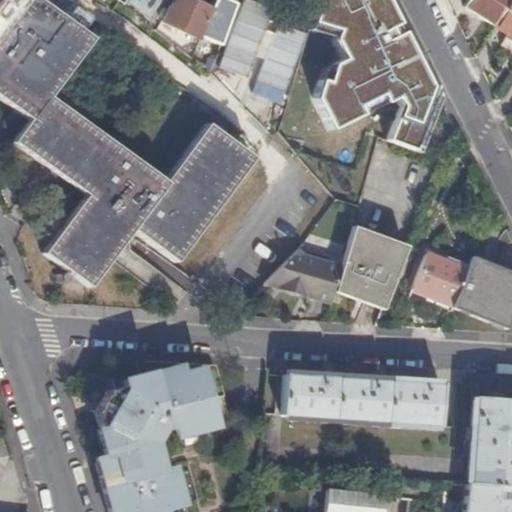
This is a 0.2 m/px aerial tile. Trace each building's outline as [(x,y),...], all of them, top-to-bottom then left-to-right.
[(91,41),(35,0),(25,0),(0,34),(0,98),(28,119),(11,142),(85,197),(42,255),(86,288),(129,231),(173,264),(251,160),(205,127),(162,186),(46,100),(91,41)] [(130,0),(130,1),(152,17),(164,0),(130,0)] [(226,34),(232,17),(195,0),(174,0),(171,6),(170,5),(169,8),(165,6),(159,19),(162,21),(201,39),(203,35),(223,43),(226,34)] [(319,46),(315,61),(351,72),(359,48),(362,49),(367,35),(363,33),(371,9),(343,0),(333,0),(330,12),(328,12),(318,46),(319,46)] [(468,0),(464,7),(494,24),(508,0),(468,0)] [(511,0),(508,0),(494,24),(493,25),(511,35),(511,0)] [(405,81),(388,120),(426,138),(434,118),(423,113),(431,94),(405,81)] [(371,118),(360,141),(375,146),(377,138),(376,137),(382,124),(371,118)] [(359,144),(313,123),(298,157),(319,182),(333,199),(359,144)] [(352,226),(340,267),(333,291),(381,309),(405,246),(352,226)] [(303,256),(296,250),(269,277),(275,282),(281,288),(305,295),(315,259),(303,256)] [(443,261),(423,253),(410,289),(426,296),(451,306),(465,270),(443,261)] [(445,256),(443,261),(465,270),(467,264),(445,256)] [(467,264),(465,270),(451,306),(450,308),(504,330),(511,309),(511,275),(470,258),(467,264)] [(340,267),(315,259),(305,295),(330,302),(333,291),(340,267)] [(269,277),(266,280),(263,283),(281,288),(275,282),(269,277)] [(426,296),(424,301),(448,311),(450,308),(451,306),(426,296)] [(176,511),(176,508),(180,507),(169,470),(149,475),(149,473),(139,468),(150,451),(147,441),(155,439),(160,431),(162,432),(173,430),(177,440),(216,430),(208,403),(221,399),(213,369),(142,364),(146,376),(144,376),(121,383),(128,411),(129,412),(125,419),(131,423),(121,439),(117,437),(116,435),(107,429),(95,433),(102,457),(94,460),(107,511),(176,511)] [(283,375),(281,416),(438,424),(440,384),(283,375)] [(511,399),(472,398),(468,484),(505,487),(511,487),(511,399)] [(338,483),(337,491),(352,493),(353,484),(338,483)] [(511,511),(511,487),(505,487),(468,484),(464,484),(460,511),(511,511)] [(326,490),(323,511),(380,511),(382,496),(326,490)]
